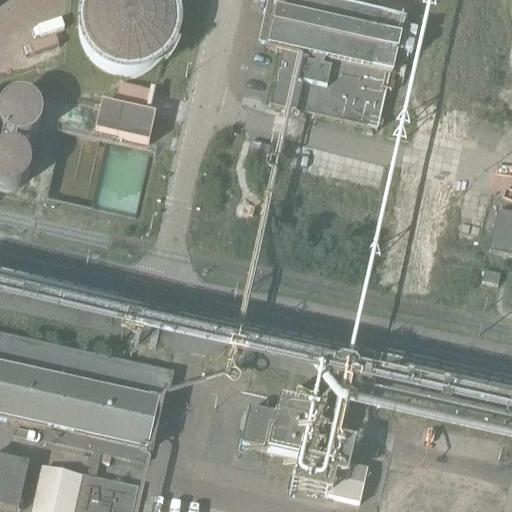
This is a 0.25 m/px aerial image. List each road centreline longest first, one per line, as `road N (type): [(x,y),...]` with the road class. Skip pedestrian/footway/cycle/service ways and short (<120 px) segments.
road 1 (unclassified): [(511,381),(0,264)]
road 2 (unknown): [(211,108),(452,158),(475,158),(511,141)]
